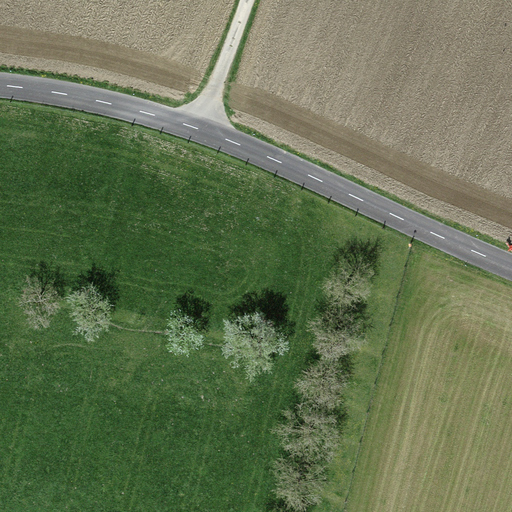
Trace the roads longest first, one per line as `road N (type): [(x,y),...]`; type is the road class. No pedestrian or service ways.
road 1 (tertiary): [(0,84),(141,110),(200,130),(511,267)]
road 2 (track): [(247,0),(200,130)]
